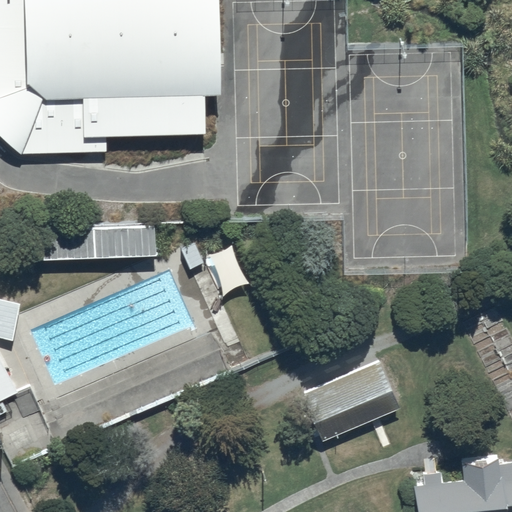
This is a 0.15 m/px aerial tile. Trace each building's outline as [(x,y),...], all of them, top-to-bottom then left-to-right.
[(105,154),(104,140),(203,137),(202,100),(218,100),(215,0),(0,0),(0,141),(6,148),(19,156),(105,154)] [(34,229),(34,261),(155,258),(154,226),(34,229)] [(0,299),(0,341),(10,344),(19,304),(0,299)] [(374,362),(292,399),(309,436),(391,399),(374,362)] [(0,401),(15,393),(0,365),(0,401)] [(418,476),(409,477),(412,511),(511,511),(511,456),(503,458),(502,450),(456,454),(458,477),(445,478),(443,460),(416,463),(418,476)]
